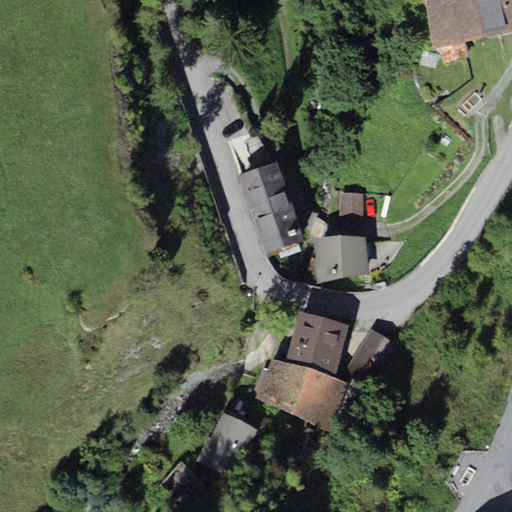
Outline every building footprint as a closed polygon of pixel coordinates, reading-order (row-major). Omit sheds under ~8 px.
[(424,0),(433,61),(442,58),(467,53),(483,48),(475,0),(424,0)] [(511,0),(475,0),(483,48),(511,40),(511,0)] [(468,61),(467,53),(442,58),(444,68),(468,61)] [(279,170),(242,181),(267,261),(304,249),(279,170)] [(364,196),(339,196),(339,221),(363,221),(364,196)] [(364,245),(315,247),(317,288),(366,286),(364,245)] [(348,334),(299,321),(286,372),(309,380),(334,385),(348,334)] [(395,348),(370,334),(347,374),(372,388),(395,348)] [(286,372),(272,367),(256,405),(292,425),(298,417),(335,424),(348,388),(334,385),(309,380),(286,372)] [(256,437),(223,421),(211,446),(207,445),(196,468),(233,485),(256,437)] [(208,490),(181,466),(162,486),(190,511),(208,490)]
